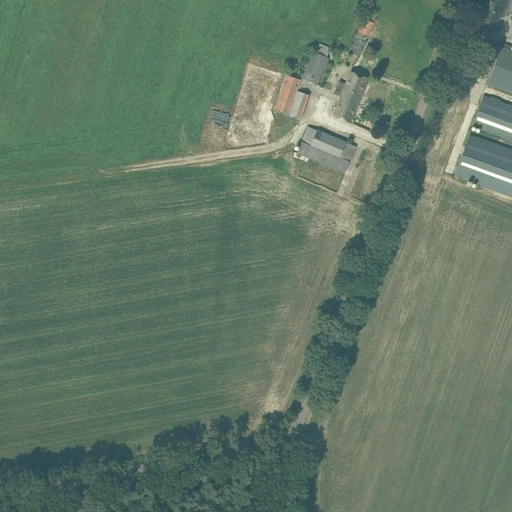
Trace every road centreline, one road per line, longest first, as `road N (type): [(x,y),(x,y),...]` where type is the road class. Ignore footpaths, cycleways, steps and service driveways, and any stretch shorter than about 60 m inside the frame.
road 1 (tertiary): [(292,440),(454,0)]
road 2 (unclassified): [(0,494),(292,440)]
